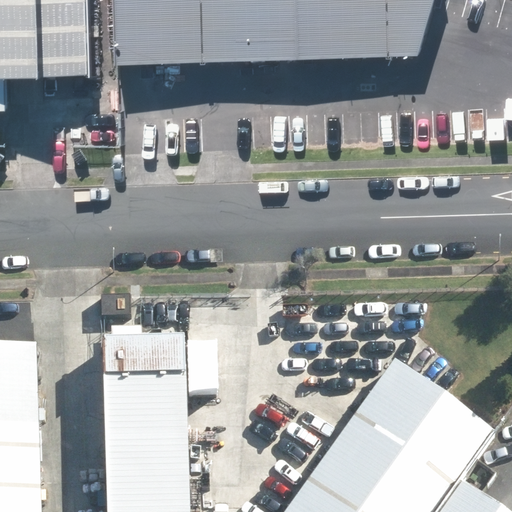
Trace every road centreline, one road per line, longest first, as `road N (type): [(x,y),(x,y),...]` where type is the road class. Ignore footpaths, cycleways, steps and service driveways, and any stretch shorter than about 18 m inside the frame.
road 1 (residential): [(511,215),(0,226)]
road 2 (unknown): [(238,221),(233,112),(250,94),(312,81),(499,73)]
